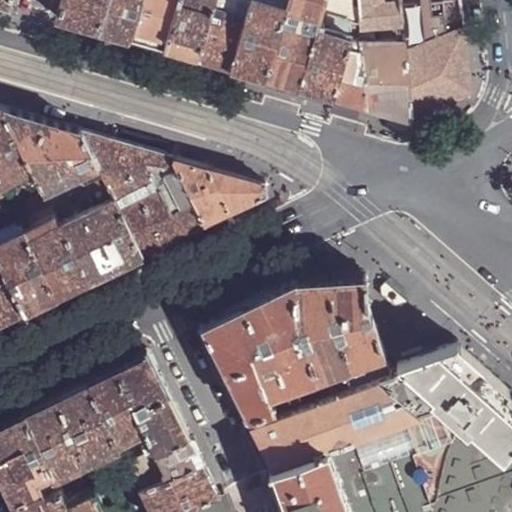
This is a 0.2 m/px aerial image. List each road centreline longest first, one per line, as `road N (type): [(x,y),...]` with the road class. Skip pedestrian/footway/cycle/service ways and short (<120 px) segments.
road 1 (tertiary): [(414,174),(308,127),(28,44)]
road 2 (secondary): [(152,300),(414,174)]
road 3 (residential): [(152,300),(241,479)]
road 4 (secondary): [(0,375),(152,300)]
road 5 (tertiary): [(503,9),(495,94),(459,151)]
